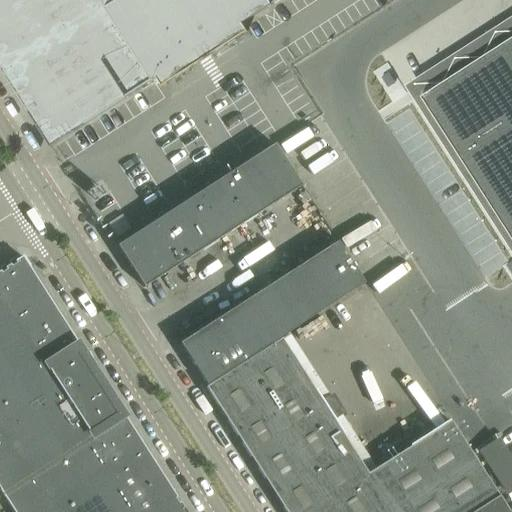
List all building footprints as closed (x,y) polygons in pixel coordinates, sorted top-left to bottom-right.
[(270,5),(277,0),(0,0),(0,68),(50,146),(155,78),(161,87),(247,32),(241,24),(271,5),(270,5)] [(511,38),(420,98),(511,240),(511,38)] [(144,289),(301,187),(274,146),(117,247),(144,289)] [(207,386),(324,311),(364,285),(337,243),(180,344),(207,386)] [(176,498),(124,416),(122,418),(118,412),(120,411),(117,405),(115,407),(111,401),(113,400),(110,394),(108,396),(104,390),(106,389),(103,383),(101,385),(97,379),(99,377),(96,372),(93,373),(83,357),(85,355),(81,350),(79,351),(76,345),(78,344),(22,257),(15,262),(16,264),(11,267),(10,265),(5,268),(6,270),(1,274),(0,272),(0,491),(13,511),(182,511),(181,510),(183,509),(180,503),(178,505),(174,499),(176,498)] [(284,511),(476,511),(499,498),(450,422),(368,475),(281,340),(205,388),(284,511)] [(511,490),(511,462),(498,442),(482,453),(508,493),(511,490)] [(499,498),(476,511),(507,511),(505,507),(499,498)]
